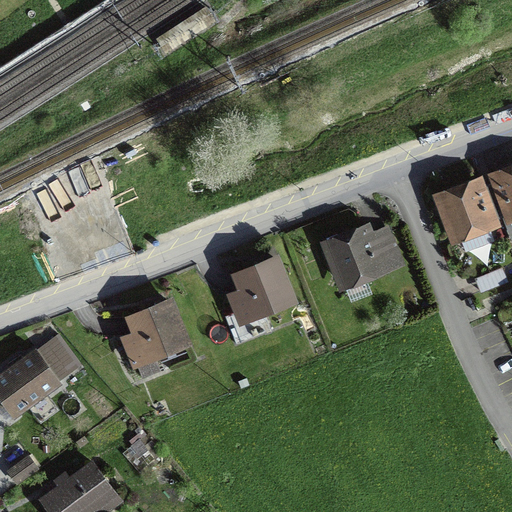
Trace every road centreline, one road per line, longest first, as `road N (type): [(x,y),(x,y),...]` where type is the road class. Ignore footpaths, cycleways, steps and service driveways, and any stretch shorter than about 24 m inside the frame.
road 1 (residential): [(400,169),(0,316)]
road 2 (residential): [(400,169),(465,346),(511,428)]
